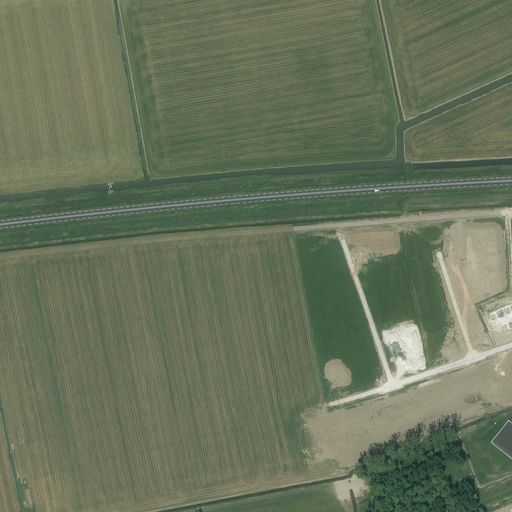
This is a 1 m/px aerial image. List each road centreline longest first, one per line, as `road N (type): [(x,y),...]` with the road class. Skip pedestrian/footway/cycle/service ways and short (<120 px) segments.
road 1 (primary): [(511,181),(0,224)]
road 2 (unknown): [(391,386),(339,232)]
